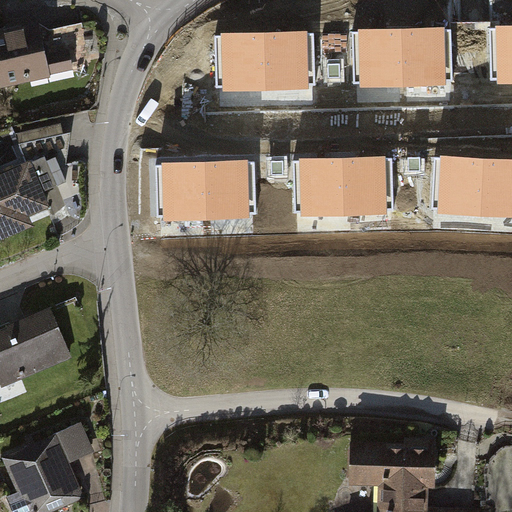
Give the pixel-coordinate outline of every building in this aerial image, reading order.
[(511,16),(494,17),(497,79),(511,78),(511,16)] [(445,18),(359,22),(362,83),(447,80),(445,18)] [(306,22),(220,25),(222,87),(308,84),(306,22)] [(0,87),(1,90),(53,79),(52,76),(75,71),(71,50),(48,55),(41,25),(0,33),(0,87)] [(511,148),(441,145),(438,207),(511,210),(511,148)] [(383,148),(298,151),(300,212),(386,209),(383,148)] [(248,151),(162,154),(164,216),(250,213),(248,151)] [(32,219),(53,210),(46,193),(66,184),(54,156),(32,165),(31,163),(0,175),(0,243),(36,228),(32,219)] [(0,381),(2,386),(72,356),(50,304),(0,324),(0,381)] [(69,461),(95,450),(83,421),(57,432),(69,461)] [(45,511),(84,496),(69,461),(57,432),(3,454),(18,488),(6,494),(13,511),(45,511)] [(428,511),(429,484),(435,484),(436,435),(405,434),(405,440),(350,438),(349,482),(379,483),(377,511),(428,511)]
